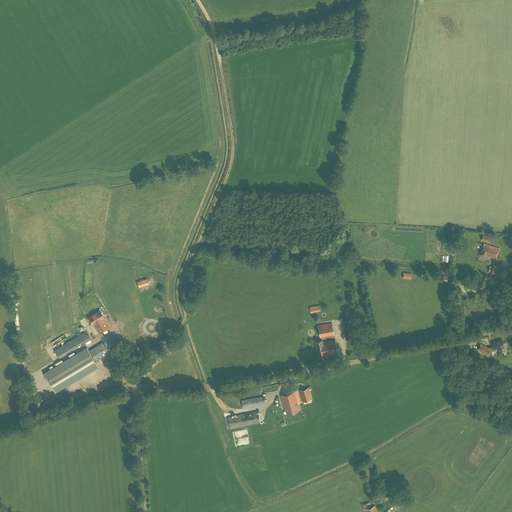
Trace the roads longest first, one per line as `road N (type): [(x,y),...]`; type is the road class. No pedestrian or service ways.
road 1 (unclassified): [(0,429),(124,388),(222,387),(511,327)]
road 2 (track): [(145,511),(133,376),(185,319),(182,281),(232,155),(211,23)]
